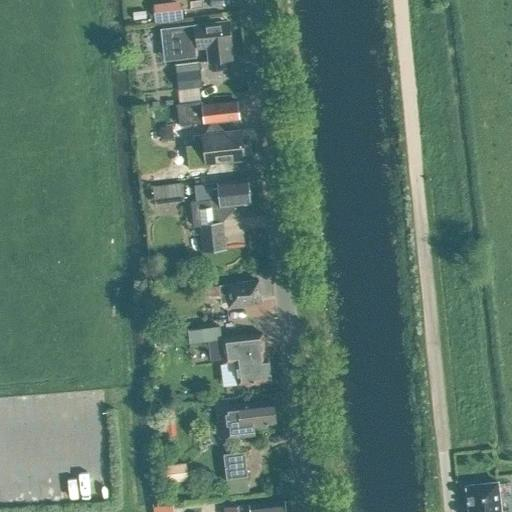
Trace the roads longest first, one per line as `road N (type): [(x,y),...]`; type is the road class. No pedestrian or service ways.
road 1 (unclassified): [(309,511),(252,0)]
road 2 (track): [(448,507),(396,0)]
